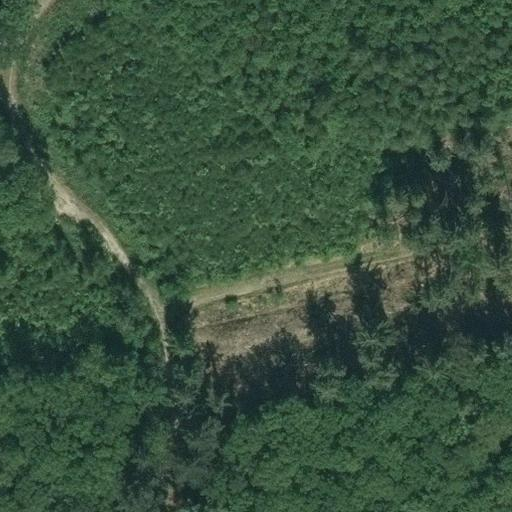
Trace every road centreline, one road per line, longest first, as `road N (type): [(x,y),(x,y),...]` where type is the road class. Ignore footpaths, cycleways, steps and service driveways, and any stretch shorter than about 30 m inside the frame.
road 1 (track): [(165,305),(511,229)]
road 2 (track): [(5,81),(32,154),(76,223),(165,305)]
road 3 (track): [(165,305),(190,511)]
